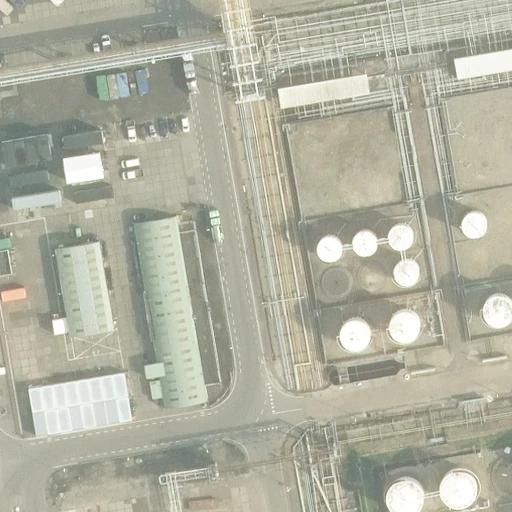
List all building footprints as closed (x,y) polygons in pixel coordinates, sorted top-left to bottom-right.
[(511,45),(456,54),(459,75),(511,66),(511,45)] [(279,84),(282,104),(371,89),(368,70),(279,84)] [(462,115),(468,118),(473,117),(478,113),(479,107),(476,102),(471,99),(465,100),(461,104),(460,110),(462,115)] [(467,145),(472,148),(478,147),(482,143),(483,137),(481,132),(475,129),(470,130),(465,134),(464,140),(467,145)] [(102,130),(63,136),(65,148),(103,142),(102,130)] [(47,134),(1,142),(5,166),(52,158),(47,134)] [(100,153),(63,159),(68,185),(104,179),(100,153)] [(471,175),(476,178),(482,177),(486,173),(487,167),(484,162),(479,159),(473,160),(469,164),(468,170),(471,175)] [(47,170),(8,176),(10,188),(49,182),(47,170)] [(112,186),(74,192),(76,204),(114,198),(112,186)] [(14,211),(60,203),(59,192),(12,200),(14,211)] [(498,213),(501,220),(507,224),(511,224),(511,197),(510,197),(503,200),(499,206),(498,213)] [(462,218),(465,225),(470,229),(477,230),(484,227),(488,221),(489,214),(486,208),(480,203),(473,203),(467,205),(462,211),(462,218)] [(389,230),(392,237),(398,241),(405,242),(412,239),(416,233),(417,226),(414,219),(408,215),(401,214),(394,217),(390,223),(389,230)] [(209,401),(177,215),(134,222),(164,408),(209,401)] [(352,237),(355,243),(360,247),(368,248),(374,245),(378,239),(379,232),(376,226),(370,222),(363,221),(357,224),(353,229),(352,237)] [(317,242),(320,249),(325,253),(333,254),(339,251),(343,245),(344,238),(341,231),(335,227),(328,226),(322,229),(318,235),(317,242)] [(468,252),(471,259),(476,263),(483,263),(490,261),(494,255),(495,248),(492,241),(486,237),(479,236),(473,239),(469,245),(468,252)] [(101,240),(56,248),(71,336),(115,329),(101,240)] [(0,275),(12,274),(8,250),(0,250),(0,275)] [(396,267),(399,274),(405,278),(412,279),(418,276),(422,270),(423,263),(420,257),(415,252),(407,252),(401,255),(397,260),(396,267)] [(490,311),(495,316),(503,318),(511,316),(511,314),(511,290),(511,289),(503,287),(495,290),(490,295),(488,303),(490,311)] [(394,325),(399,330),(407,332),(415,330),(420,325),(422,317),(420,309),(414,304),(407,302),(399,304),(393,309),(391,317),(394,325)] [(344,334),(349,339),(357,341),(365,339),(370,333),(372,326),(370,318),(364,313),(357,311),(349,313),(343,318),(341,326),(344,334)] [(37,437),(117,424),(109,374),(28,388),(37,437)] [(511,455),(510,456),(505,458),(501,460),(497,464),(495,469),(495,474),(495,479),(497,483),(500,487),(504,490),(509,492),(511,492),(511,455)] [(476,489),(477,484),(476,478),(475,473),(471,469),(467,466),(462,464),(456,464),(451,466),(446,469),(443,473),(441,478),(440,483),(442,489),(444,493),(448,497),(453,500),(458,500),(464,500),(469,497),(473,494),(476,489)] [(422,498),(423,493),(422,487),(419,482),(415,478),(410,476),(404,476),(398,477),(394,480),(390,485),(388,490),(388,496),(390,501),(394,506),(399,509),(404,510),(410,510),(415,507),(419,503),(422,498)]
